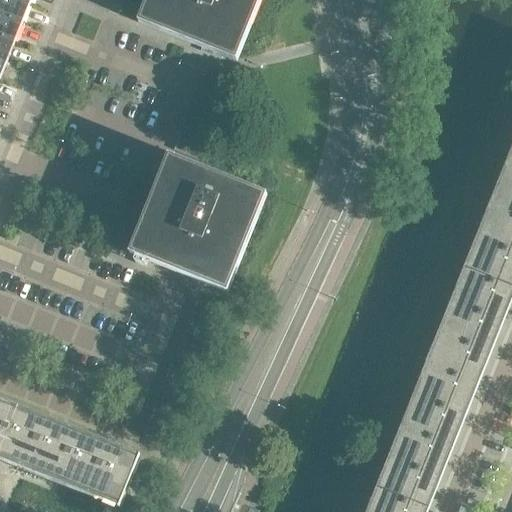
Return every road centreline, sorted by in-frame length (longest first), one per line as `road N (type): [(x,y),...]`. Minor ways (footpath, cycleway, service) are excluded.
road 1 (tertiary): [(192,511),(333,226),(373,113),(372,48),(357,0)]
road 2 (residential): [(0,156),(63,0)]
